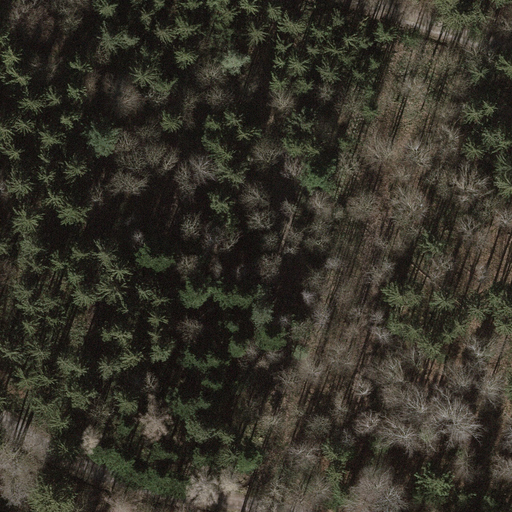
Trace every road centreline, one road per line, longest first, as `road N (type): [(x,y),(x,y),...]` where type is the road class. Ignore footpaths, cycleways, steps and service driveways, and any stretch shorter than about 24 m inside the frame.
road 1 (motorway): [(511,442),(34,511)]
road 2 (track): [(0,420),(85,469),(152,491),(283,511)]
road 3 (track): [(362,0),(511,48)]
